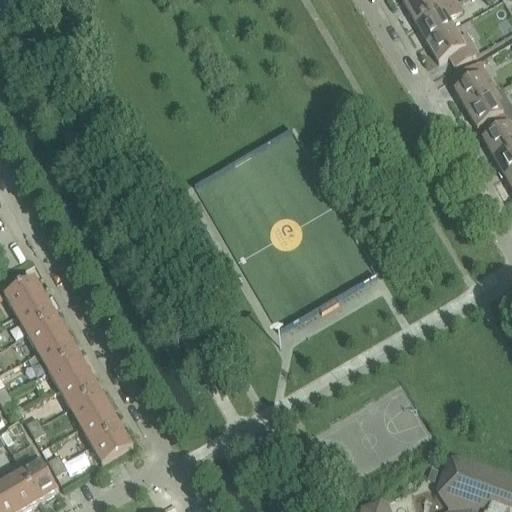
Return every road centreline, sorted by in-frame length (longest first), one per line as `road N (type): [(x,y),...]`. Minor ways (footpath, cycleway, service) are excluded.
road 1 (residential): [(511,246),(366,0)]
road 2 (residential): [(170,466),(30,223)]
